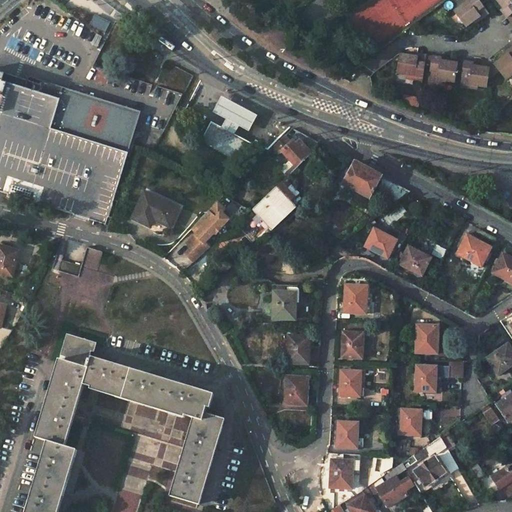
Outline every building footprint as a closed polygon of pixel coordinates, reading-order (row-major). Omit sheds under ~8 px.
[(463,6),(457,11),(450,16),(460,29),(467,24),(472,20),(474,22),(483,16),(471,0),(462,0),(460,2),(463,6)] [(511,0),(491,0),(495,5),(500,11),(496,13),(501,20),(511,11),(511,0)] [(460,2),(454,7),(457,11),(463,6),(460,2)] [(506,26),(511,21),(511,11),(501,20),(506,26)] [(511,76),(511,75),(511,49),(511,48),(505,53),(507,56),(502,60),(493,67),(498,74),(504,81),(511,76)] [(398,74),(409,76),(415,77),(414,80),(422,82),(422,78),(426,57),(427,53),(416,51),(415,56),(410,55),(401,53),(398,74)] [(429,79),(441,81),(448,82),(448,86),(454,87),(457,63),(458,58),(446,56),(445,61),(440,60),(432,59),(429,79)] [(426,57),(422,78),(429,79),(432,59),(426,57)] [(487,82),(489,68),(482,67),(475,66),(476,61),(467,60),(466,65),(463,88),(470,89),(470,86),(477,87),(486,88),(487,82)] [(457,63),(454,87),(463,88),(466,65),(457,63)] [(498,74),(493,67),(489,68),(487,82),(498,74)] [(0,191),(105,224),(127,155),(131,144),(141,112),(29,77),(25,89),(9,84),(0,81),(0,191)] [(235,136),(240,126),(250,131),(258,116),(223,97),(214,113),(227,119),(222,129),(235,136)] [(202,143),(244,165),(254,145),(235,136),(222,129),(212,124),(202,143)] [(311,154),(318,142),(297,131),(289,142),(284,138),(274,147),(281,154),(283,152),(297,167),(311,154)] [(333,150),(326,147),(321,156),(335,163),(340,154),(333,150)] [(346,168),(339,182),(334,179),(331,184),(370,205),(372,200),(369,198),(381,177),(354,162),(350,170),(346,168)] [(375,192),(397,203),(411,192),(396,185),(383,178),(375,192)] [(296,208),(276,186),(252,208),(271,229),(296,208)] [(179,209),(145,192),(133,219),(150,227),(153,220),(170,228),(179,209)] [(222,223),(230,215),(223,208),(226,205),(218,198),(197,219),(203,224),(199,228),(189,239),(194,243),(188,249),(198,258),(213,245),(206,238),(215,229),(218,229),(222,224),(222,223)] [(203,224),(197,219),(193,223),(199,228),(203,224)] [(398,241),(375,229),(366,247),(389,259),(398,241)] [(467,235),(457,254),(481,267),(492,248),(467,235)] [(101,251),(85,246),(80,265),(96,270),(101,251)] [(0,273),(12,277),(20,252),(11,249),(11,250),(0,247),(0,273)] [(399,265),(422,276),(431,259),(409,247),(399,265)] [(511,258),(503,254),(492,273),(511,283),(511,258)] [(365,315),(366,286),(346,285),(344,314),(365,315)] [(273,290),(272,321),(296,322),(298,292),(273,290)] [(439,326),(419,325),(418,354),(438,354),(439,326)] [(363,333),(344,332),(342,357),(362,358),(363,333)] [(68,335),(63,352),(88,359),(90,351),(93,352),(96,343),(68,335)] [(289,335),(288,364),(310,365),(311,336),(289,335)] [(511,365),(511,349),(508,343),(487,358),(498,375),(511,365)] [(50,395),(78,403),(83,385),(91,360),(88,359),(63,352),(50,395)] [(83,385),(122,397),(130,369),(91,357),(91,360),(83,385)] [(417,366),(416,392),(436,393),(437,378),(449,378),(449,376),(462,376),(462,362),(450,361),(449,367),(417,366)] [(161,409),(170,381),(130,369),(122,397),(161,409)] [(360,397),(361,371),(342,370),(340,396),(360,397)] [(308,405),(309,377),(287,376),(285,404),(308,405)] [(210,394),(170,381),(161,409),(192,418),(194,410),(204,413),(210,394)] [(511,389),(494,402),(509,423),(511,420),(511,389)] [(50,395),(37,439),(47,441),(64,447),(74,416),(78,403),(50,395)] [(498,422),(487,405),(480,410),(491,426),(498,422)] [(423,410),(402,409),(401,435),(422,435),(422,419),(423,410)] [(209,461),(222,419),(204,413),(194,410),(192,418),(182,453),(209,461)] [(422,419),(432,419),(433,410),(423,410),(422,419)] [(357,448),(359,422),(338,421),(337,447),(357,448)] [(447,435),(440,439),(447,450),(454,446),(447,435)] [(458,469),(447,450),(440,439),(440,438),(424,449),(429,456),(435,453),(451,473),(458,469)] [(64,447),(47,441),(35,480),(62,488),(73,449),(64,447)] [(209,461),(182,453),(176,473),(169,496),(197,504),(209,461)] [(434,456),(414,471),(425,487),(446,473),(434,456)] [(353,488),(354,460),(332,459),(331,487),(353,488)] [(384,477),(387,482),(396,476),(407,469),(403,463),(384,477)] [(478,464),(471,469),(478,480),(485,475),(478,464)] [(511,466),(509,468),(508,466),(491,478),(499,490),(502,488),(508,496),(511,493),(511,466)] [(408,477),(400,482),(396,476),(387,482),(377,488),(388,507),(408,496),(405,492),(414,486),(408,477)] [(35,480),(26,511),(54,511),(62,488),(35,480)] [(362,490),(345,501),(347,504),(365,494),(362,490)] [(347,504),(350,509),(345,511),(374,511),(365,494),(347,504)]
